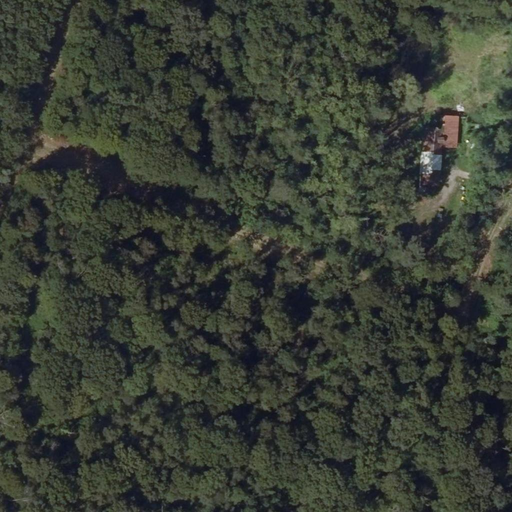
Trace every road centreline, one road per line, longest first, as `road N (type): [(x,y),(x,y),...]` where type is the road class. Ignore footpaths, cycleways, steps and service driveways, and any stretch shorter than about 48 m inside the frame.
road 1 (track): [(511,328),(20,144)]
road 2 (track): [(68,0),(21,140)]
